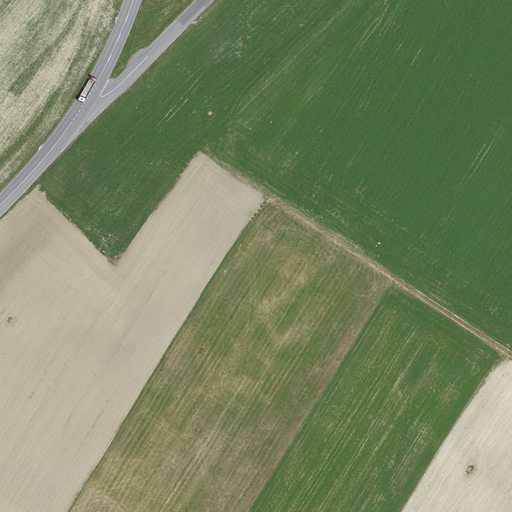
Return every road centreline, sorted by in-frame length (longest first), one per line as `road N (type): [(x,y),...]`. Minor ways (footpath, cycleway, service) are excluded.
road 1 (track): [(511,354),(271,196)]
road 2 (tertiary): [(92,91),(102,96),(114,88),(203,0)]
road 3 (secondary): [(92,91),(0,200)]
